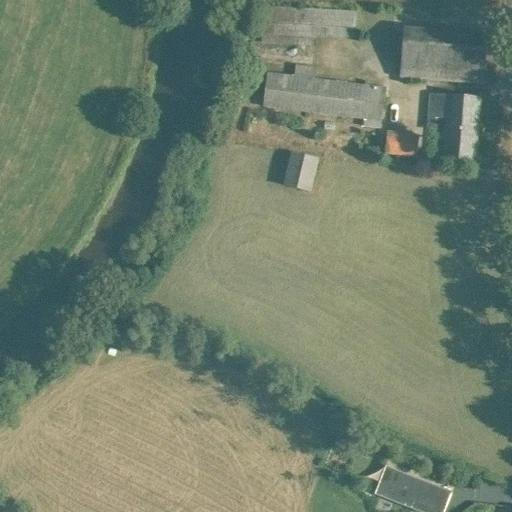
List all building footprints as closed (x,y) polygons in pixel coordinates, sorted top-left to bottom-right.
[(357,12),(263,6),(261,44),(312,47),(313,36),(355,39),(357,12)] [(485,36),(465,35),(406,30),(402,78),(482,84),(485,36)] [(316,70),(296,67),(294,77),(266,73),(262,107),(363,120),(362,127),(380,130),(385,89),(314,80),(316,70)] [(429,117),(429,118),(435,118),(434,130),(445,131),(443,160),(455,161),(475,163),(480,98),(461,96),(431,93),(429,117)] [(416,158),(419,135),(387,132),(385,155),(416,158)] [(317,160),(293,154),(286,185),(309,191),(317,160)] [(418,511),(445,511),(452,493),(386,467),(375,495),(418,511)]
